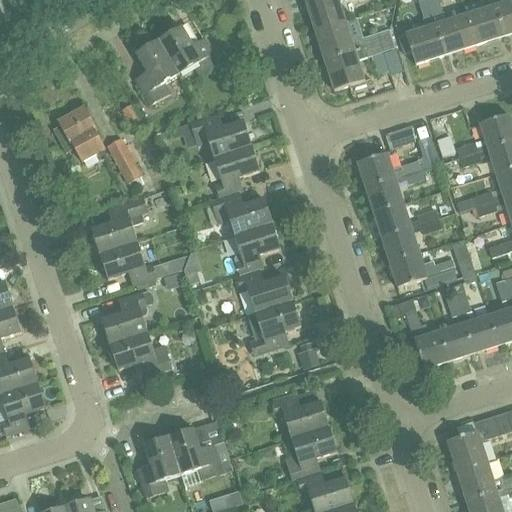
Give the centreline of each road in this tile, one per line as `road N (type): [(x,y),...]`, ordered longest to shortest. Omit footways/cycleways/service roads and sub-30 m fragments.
road 1 (residential): [(399,427),(307,141)]
road 2 (residential): [(0,157),(98,435)]
road 3 (residential): [(307,141),(511,76)]
road 4 (residential): [(307,141),(257,0)]
road 5 (residential): [(0,65),(105,0)]
